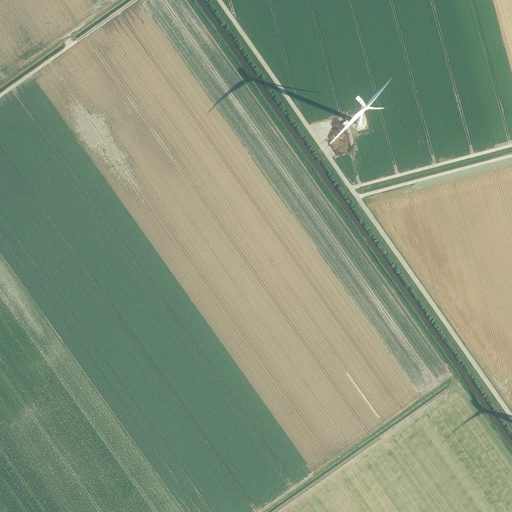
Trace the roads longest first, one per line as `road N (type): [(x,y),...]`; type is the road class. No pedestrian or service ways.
road 1 (track): [(219,0),(511,416)]
road 2 (track): [(357,196),(511,155)]
